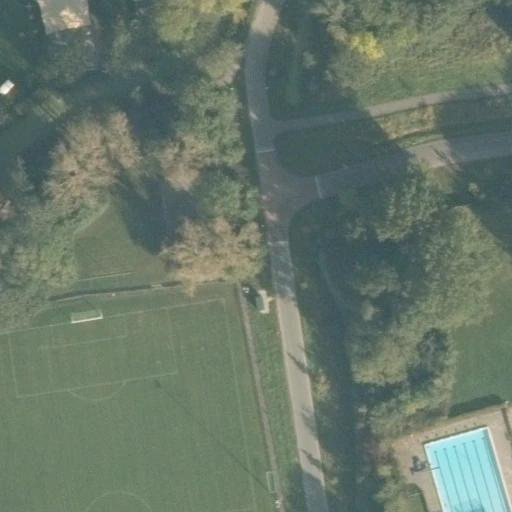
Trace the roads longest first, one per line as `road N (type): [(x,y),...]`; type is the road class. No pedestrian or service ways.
road 1 (unclassified): [(318,511),(275,198)]
road 2 (unclassified): [(275,198),(423,155),(511,140)]
road 3 (unclassified): [(275,198),(257,46),(272,0)]
